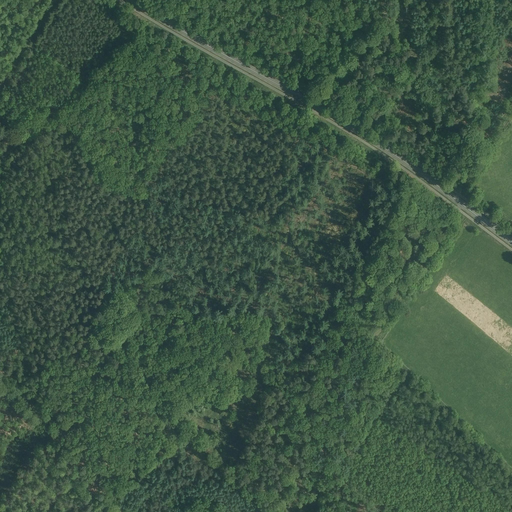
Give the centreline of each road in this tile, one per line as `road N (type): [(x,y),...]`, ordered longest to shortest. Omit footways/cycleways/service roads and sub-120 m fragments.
road 1 (track): [(461,204),(371,335),(322,305),(198,315),(129,360),(55,439),(0,372)]
road 2 (primary): [(511,241),(378,144),(130,0)]
